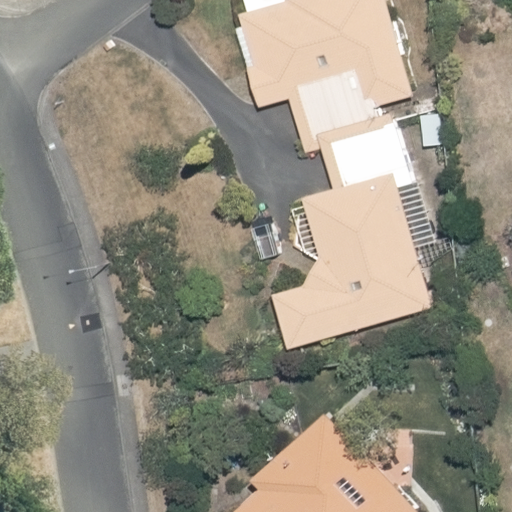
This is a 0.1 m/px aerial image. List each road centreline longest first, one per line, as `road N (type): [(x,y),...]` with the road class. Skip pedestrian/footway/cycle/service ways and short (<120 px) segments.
road 1 (residential): [(0,114),(65,313),(99,511)]
road 2 (residential): [(0,83),(102,0)]
